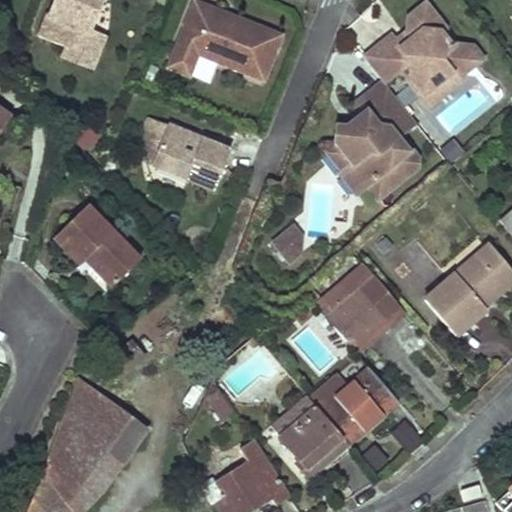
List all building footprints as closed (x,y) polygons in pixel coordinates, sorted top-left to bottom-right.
[(52,0),(38,37),(65,48),(81,54),(90,31),(102,0),(52,0)] [(262,82),(280,36),(234,18),(231,26),(208,17),(211,9),(192,2),(171,57),(192,65),(196,56),(262,82)] [(391,36),(363,59),(382,82),(384,84),(399,72),(420,98),(450,73),(463,74),(482,59),(472,47),(449,44),(439,33),(445,29),(425,3),(408,17),(406,33),(411,39),(400,48),(395,42),(391,36)] [(231,26),(234,18),(211,9),(208,17),(231,26)] [(81,54),(65,48),(61,57),(91,69),(104,36),(90,31),(81,54)] [(395,42),(400,48),(411,39),(406,33),(395,42)] [(192,65),(171,57),(166,68),(188,77),(192,65)] [(463,74),(450,73),(420,98),(428,108),(462,80),(463,74)] [(384,84),(382,82),(357,102),(362,110),(355,116),(360,123),(352,129),(340,127),(336,127),(334,143),(336,145),(351,164),(339,174),(355,195),(366,186),(377,200),(417,169),(417,159),(399,136),(416,123),(384,84)] [(436,115),(447,130),(486,103),(475,88),(436,115)] [(0,133),(11,117),(0,109),(0,133)] [(360,123),(355,116),(340,127),(352,129),(360,123)] [(204,135),(168,121),(145,180),(180,194),(185,181),(213,192),(222,170),(230,151),(202,139),(204,135)] [(351,164),(336,145),(325,153),(325,166),(357,206),(369,207),(377,200),(366,186),(355,195),(339,174),(351,164)] [(87,205),(53,238),(79,264),(84,259),(88,255),(116,283),(140,259),(87,205)] [(511,212),(502,221),(511,232),(511,212)] [(300,253),(301,235),(293,226),(274,242),(290,261),(300,253)] [(511,271),(489,245),(424,300),(455,336),(486,310),(485,308),(477,299),(484,294),(486,296),(511,273),(511,271)] [(88,255),(84,259),(111,287),(116,283),(88,255)] [(511,285),(511,273),(486,296),(484,294),(477,299),(485,308),(511,285)] [(340,286),(316,306),(355,350),(379,330),(388,322),(402,308),(375,277),(361,290),(351,298),(340,286)] [(370,368),(320,411),(349,444),(375,422),(399,402),(370,368)] [(75,383),(26,511),(74,511),(62,496),(83,475),(71,464),(113,408),(75,383)] [(218,390),(205,398),(219,420),(231,411),(218,390)] [(327,462),(349,444),(320,411),(316,406),(280,437),(299,460),(296,463),(309,477),(327,462)] [(146,433),(113,408),(71,464),(83,475),(62,496),(74,511),(82,511),(101,494),(146,433)] [(246,461),(204,488),(214,504),(215,503),(225,496),(236,511),(253,511),(255,511),(271,500),(275,507),(290,497),(253,440),(239,449),(246,461)] [(363,454),(379,469),(389,458),(374,443),(363,454)] [(236,511),(225,496),(215,503),(220,511),(236,511)] [(511,511),(511,500),(499,511),(511,511)]
